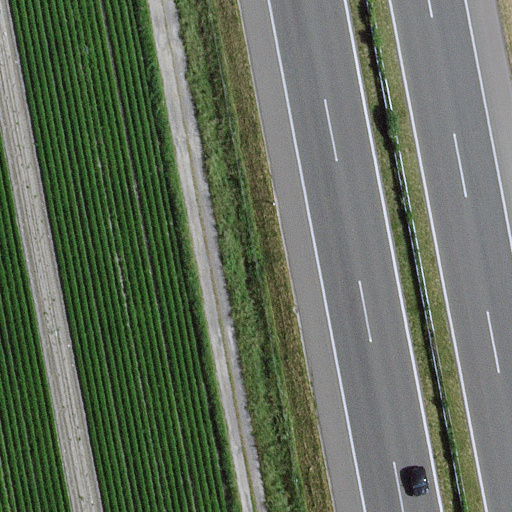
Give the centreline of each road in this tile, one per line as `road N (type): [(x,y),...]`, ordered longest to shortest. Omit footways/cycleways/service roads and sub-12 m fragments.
road 1 (track): [(254,511),(158,0)]
road 2 (motorway): [(306,0),(402,511)]
road 3 (motorway): [(511,431),(430,0)]
